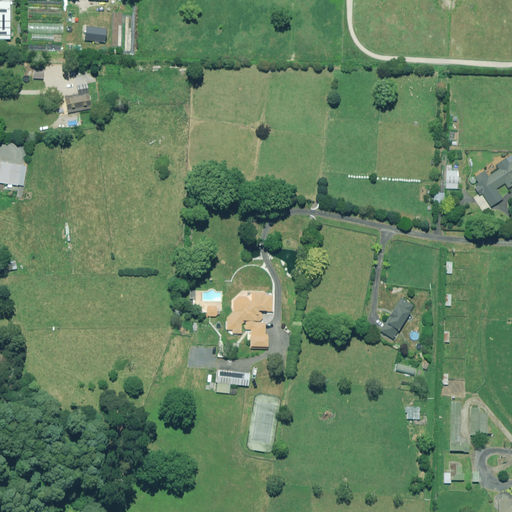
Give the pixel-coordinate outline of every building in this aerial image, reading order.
[(13,1),(0,1),(0,39),(12,40),(13,1)] [(92,111),(87,80),(75,81),(77,97),(64,99),(67,115),(92,111)] [(511,154),(497,164),(500,169),(489,177),(485,170),(475,176),(480,183),(475,187),(481,195),(484,194),(492,206),(504,199),(497,189),(506,183),(509,188),(511,186),(511,154)] [(28,166),(2,163),(0,180),(0,182),(25,186),(28,166)] [(459,189),(460,163),(455,163),(455,165),(448,165),(448,189),(459,189)] [(446,203),(445,193),(436,193),(436,203),(446,203)] [(17,261),(4,265),(6,273),(19,268),(17,261)] [(219,317),(219,302),(204,301),(204,292),(197,291),(196,312),(208,312),(208,316),(219,317)] [(252,347),(269,347),(269,334),(267,334),(267,322),(262,321),(263,315),(260,315),(260,311),(273,312),(273,298),(266,298),(266,291),(254,291),(254,301),(246,295),(235,300),(234,312),(229,318),(228,330),(234,331),(234,333),(244,334),(244,321),(247,321),(247,329),(252,330),(252,347)] [(415,305),(402,298),(382,331),(395,339),(415,305)] [(417,368),(399,363),(396,373),(415,378),(417,368)] [(233,385),(239,385),(250,386),(251,374),(219,371),(218,384),(233,385)] [(232,394),(233,385),(218,384),(218,392),(232,394)] [(463,402),(453,402),(451,451),(468,452),(468,443),(461,443),(463,402)] [(480,408),(472,408),(471,435),(480,436),(480,433),(487,433),(488,414),(480,414),(480,408)] [(452,473),(452,480),(466,480),(466,474),(464,474),(464,467),(458,466),(458,463),(452,463),(452,473)] [(511,511),(511,496),(496,496),(496,507),(501,511),(511,511)]
